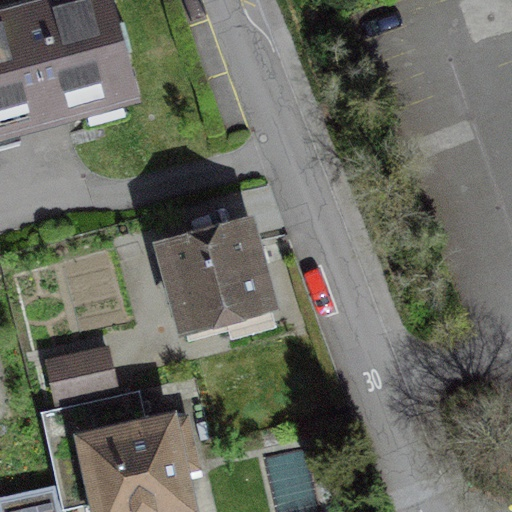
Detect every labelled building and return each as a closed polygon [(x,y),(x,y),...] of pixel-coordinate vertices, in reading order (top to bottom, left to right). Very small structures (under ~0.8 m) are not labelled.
[(114,0),(55,0),(0,15),(0,141),(142,103),(114,0)] [(254,222),(155,248),(179,344),(279,319),(254,222)] [(110,355),(47,369),(56,408),(119,395),(110,355)] [(58,497),(61,511),(190,511),(186,488),(200,485),(189,432),(178,434),(174,417),(149,423),(144,401),(43,422),(58,497)] [(61,511),(58,497),(1,509),(1,511),(61,511)]
